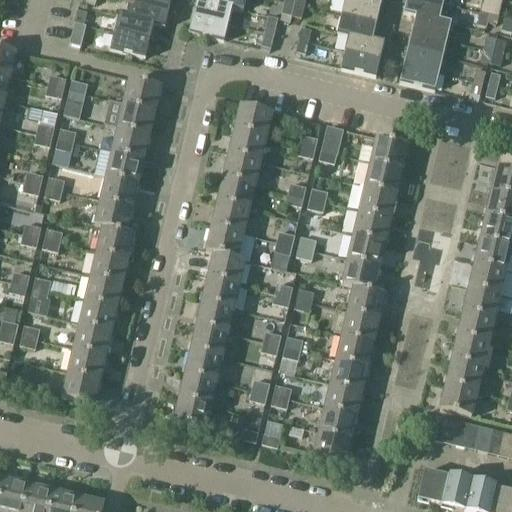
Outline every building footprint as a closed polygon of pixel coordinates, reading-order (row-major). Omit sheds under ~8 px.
[(132,0),(132,5),(167,13),(170,0),(132,0)] [(208,0),(207,5),(207,6),(230,11),(242,14),(245,0),(208,0)] [(295,0),(294,8),(304,10),(305,0),(295,0)] [(343,0),(344,2),(379,10),(380,0),(343,0)] [(406,0),(403,16),(414,18),(438,24),(442,8),(408,0),(406,0)] [(191,19),(226,28),(230,11),(207,6),(207,5),(195,2),(191,19)] [(340,19),(375,27),(379,10),(344,2),(340,19)] [(479,17),(488,19),(490,6),(482,4),(479,17)] [(152,27),(151,27),(163,30),(167,13),(132,5),(128,21),(128,22),(152,27)] [(294,8),(284,6),(281,17),(291,20),(294,8)] [(294,8),(291,20),(301,22),(304,10),(294,8)] [(73,27),(83,29),(86,17),(76,14),(73,27)] [(488,19),(479,17),(477,27),(485,29),(488,19)] [(148,44),(151,27),(152,27),(128,22),(128,21),(117,18),(113,36),(148,44)] [(438,24),(414,18),(410,36),(446,44),(450,27),(438,24)] [(226,28),(191,19),(188,36),(223,44),(226,28)] [(267,19),(266,24),(263,36),(273,39),(277,22),(267,19)] [(371,44),(371,43),(375,27),(340,19),(336,36),(347,39),(347,38),(371,44)] [(511,24),(503,22),(501,34),(511,37),(511,24)] [(83,29),(73,27),(71,38),(80,40),(83,29)] [(298,45),(306,47),(309,34),(301,32),(298,45)] [(148,44),(113,36),(109,53),(144,61),(148,44)] [(273,39),(263,36),(261,48),(270,50),(273,39)] [(406,51),(442,60),(446,44),(410,36),(406,51)] [(343,55),(378,64),(382,46),(371,43),(371,44),(347,38),(347,39),(343,55)] [(493,55),(496,43),(486,41),(483,53),(493,55)] [(496,43),(493,55),(503,57),(505,45),(496,43)] [(306,47),(298,45),(295,56),(304,58),(306,47)] [(442,60),(406,51),(402,69),(438,78),(442,60)] [(0,52),(0,79),(10,82),(15,57),(0,52)] [(490,67),(493,55),(483,53),(480,65),(490,67)] [(378,64),(343,55),(339,72),(375,80),(378,64)] [(493,55),(490,67),(500,69),(503,57),(493,55)] [(438,78),(402,69),(398,85),(434,94),(438,78)] [(472,86),(481,88),(484,75),(475,73),(472,86)] [(487,90),(496,92),(499,79),(490,77),(487,90)] [(10,82),(0,79),(0,104),(4,106),(10,82)] [(47,91),(62,95),(65,84),(49,81),(47,91)] [(128,83),(122,108),(154,115),(160,90),(128,83)] [(69,96),(84,100),(86,90),(72,86),(69,96)] [(481,88),(472,86),(470,97),(479,99),(481,88)] [(496,92),(487,90),(485,100),(494,102),(496,92)] [(62,95),(47,91),(45,100),(60,104),(62,95)] [(84,100),(69,96),(67,105),(82,108),(84,100)] [(154,115),(122,108),(116,132),(148,139),(154,115)] [(81,113),(66,109),(63,119),(79,123),(81,113)] [(240,109),(234,134),(265,141),(271,116),(240,109)] [(54,131),(39,127),(36,139),(51,143),(54,131)] [(148,139),(116,132),(111,156),(142,163),(148,139)] [(75,137),(60,133),(58,145),(72,148),(75,137)] [(228,158),(259,165),(265,141),(234,134),(228,158)] [(34,146),(49,150),(51,143),(36,139),(34,146)] [(300,149),(314,153),(316,144),(302,140),(300,149)] [(375,141),(375,142),(369,165),(402,173),(407,148),(375,141)] [(56,152),(71,156),(72,148),(58,145),(56,152)] [(321,154),(336,158),(338,149),(323,146),(321,154)] [(314,153),(300,149),(298,159),(312,163),(314,153)] [(336,158),(321,154),(319,165),(333,168),(336,158)] [(142,163),(111,156),(105,180),(137,187),(142,163)] [(223,182),(254,190),(259,165),(228,158),(223,182)] [(402,173),(369,165),(364,190),(396,197),(402,173)] [(511,174),(497,171),(491,196),(511,200),(511,174)] [(43,180),(28,176),(25,188),(40,191),(43,180)] [(137,187),(105,180),(99,205),(131,212),(137,187)] [(64,185),(49,181),(46,193),(61,196),(64,185)] [(217,206),(248,214),(254,190),(223,182),(217,206)] [(23,195),(38,199),(40,191),(25,188),(23,195)] [(305,191),(290,188),(288,198),(302,201),(305,191)] [(396,197),(364,190),(358,214),(390,221),(396,197)] [(44,200),(59,204),(61,196),(46,193),(44,200)] [(327,197),(312,193),(310,202),(325,206),(327,197)] [(486,220),(511,226),(511,200),(491,196),(486,220)] [(285,207),(300,211),(302,201),(288,198),(285,207)] [(307,213),(322,216),(325,206),(310,202),(307,213)] [(131,212),(99,205),(93,229),(102,231),(125,236),(131,212)] [(211,231),(242,238),(248,214),(217,206),(211,231)] [(390,221),(358,214),(352,238),(384,245),(390,221)] [(480,244),(511,251),(511,247),(511,226),(486,220),(480,244)] [(40,232),(25,228),(22,239),(37,243),(40,232)] [(96,256),(127,263),(133,238),(125,236),(102,231),(96,256)] [(242,238),(211,231),(205,255),(213,257),(237,263),(242,238)] [(61,237),(46,234),(43,244),(58,248),(61,237)] [(294,239),(279,235),(276,246),(291,249),(294,239)] [(347,262),(379,269),(384,245),(352,238),(347,262)] [(20,247),(35,251),(37,243),(22,239),(20,247)] [(316,244),(301,240),(298,251),(313,254),(316,244)] [(41,253),(56,256),(58,248),(43,244),(41,253)] [(474,268),(505,275),(511,251),(480,244),(474,268)] [(274,254),(289,258),(291,249),(276,246),(274,254)] [(296,259),(311,263),(313,254),(298,251),(296,259)] [(127,263),(96,256),(90,280),(121,287),(127,263)] [(207,282),(238,289),(244,264),(237,263),(213,257),(207,282)] [(379,269),(347,262),(341,287),(354,290),(373,295),(379,269)] [(469,292),(500,300),(505,275),(474,268),(469,292)] [(28,281),(13,277),(11,288),(26,291),(28,281)] [(121,287),(90,280),(84,304),(116,311),(121,287)] [(238,289),(207,282),(202,306),(233,313),(238,289)] [(50,287),(35,283),(32,293),(47,296),(50,287)] [(9,296),(24,300),(26,291),(11,288),(9,296)] [(293,292),(278,288),(276,298),(290,302),(293,292)] [(348,315),(378,322),(384,297),(373,295),(354,290),(348,315)] [(463,316),(494,324),(500,300),(469,292),(463,316)] [(30,302),(45,306),(47,296),(32,293),(30,302)] [(314,297),(299,293),(297,303),(311,306),(314,297)] [(273,307),(288,311),(290,302),(276,298),(273,307)] [(294,312),(309,316),(311,306),(297,303),(294,312)] [(116,311),(84,304),(79,329),(110,335),(116,311)] [(233,313),(202,306),(196,330),(227,338),(233,313)] [(378,322),(348,315),(342,339),(373,346),(378,322)] [(457,341),(488,348),(494,324),(463,316),(457,341)] [(17,329),(2,325),(0,334),(0,336),(15,340),(17,329)] [(73,353),(104,360),(110,335),(79,329),(73,353)] [(227,338),(196,330),(190,354),(221,362),(227,338)] [(39,335),(24,331),(21,341),(36,345),(39,335)] [(0,344),(13,348),(15,340),(0,336),(0,344)] [(281,340),(266,337),(264,346),(279,350),(281,340)] [(373,346),(342,339),(336,363),(367,371),(373,346)] [(19,351),(34,354),(36,345),(21,341),(19,351)] [(451,365),(483,372),(488,348),(457,341),(451,365)] [(302,346),(287,342),(285,351),(300,354),(302,346)] [(262,356),(276,359),(279,350),(264,346),(262,356)] [(283,361),(297,365),(300,354),(285,351),(283,361)] [(67,377),(98,384),(104,360),(73,353),(67,377)] [(221,362),(190,354),(184,378),(215,386),(221,362)] [(367,371),(336,363),(330,387),(361,395),(367,371)] [(446,389),(477,396),(483,372),(451,365),(446,389)] [(98,384),(67,377),(61,402),(93,408),(98,384)] [(215,386),(184,378),(179,403),(210,410),(215,386)] [(13,379),(11,389),(26,392),(28,382),(13,379)] [(270,388),(255,385),(252,395),(267,398),(270,388)] [(361,395),(330,387),(325,411),(356,419),(361,395)] [(477,396),(446,389),(440,414),(471,421),(477,396)] [(290,394),(276,390),(273,399),(288,403),(290,394)] [(267,398),(252,395),(246,419),(261,422),(267,398)] [(271,409),(286,413),(288,403),(273,399),(271,409)] [(241,443),(255,447),(258,437),(206,424),(210,410),(179,403),(173,427),(241,443)] [(356,419),(325,411),(319,436),(350,443),(356,419)] [(437,421),(431,443),(443,446),(448,423),(437,421)] [(453,448),(459,426),(448,423),(443,446),(453,448)] [(465,451),(470,429),(459,426),(453,448),(465,451)] [(477,454),(482,431),(470,429),(465,451),(477,454)] [(487,456),(493,434),(482,431),(477,454),(487,456)] [(497,458),(503,436),(493,434),(487,456),(497,458)] [(350,443),(319,436),(313,460),(344,468),(350,443)] [(509,461),(511,450),(511,438),(503,436),(497,458),(509,461)] [(264,439),(262,448),(277,452),(280,442),(264,439)] [(440,509),(447,479),(424,474),(417,503),(440,509)] [(454,511),(464,511),(471,485),(447,479),(440,509),(454,511)] [(21,511),(27,489),(2,483),(0,493),(0,511),(21,511)] [(489,511),(495,491),(471,485),(464,511),(489,511)] [(48,511),(52,495),(27,489),(21,511),(48,511)] [(511,511),(511,494),(495,491),(489,511),(511,511)] [(74,511),(77,501),(52,495),(48,511),(74,511)] [(101,511),(103,507),(77,501),(74,511),(101,511)]
